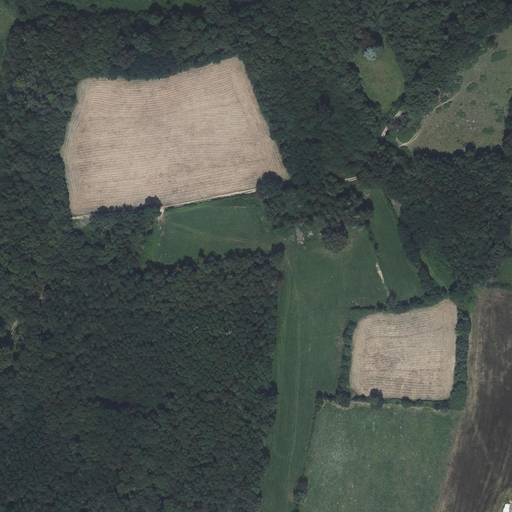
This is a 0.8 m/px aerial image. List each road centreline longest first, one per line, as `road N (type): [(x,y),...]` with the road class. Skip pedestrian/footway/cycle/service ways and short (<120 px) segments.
road 1 (track): [(511,3),(392,122),(357,179),(156,209)]
road 2 (track): [(156,209),(99,317),(81,451),(106,480)]
